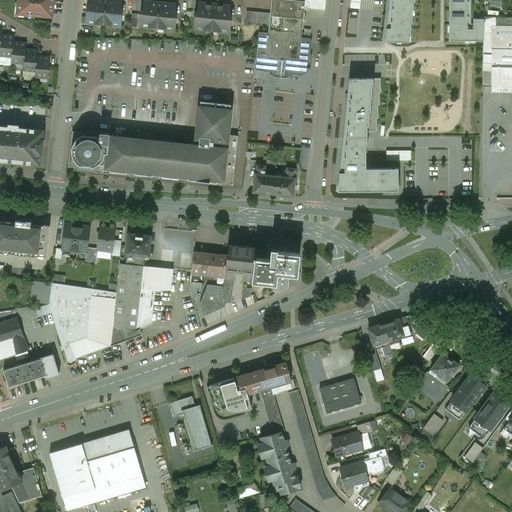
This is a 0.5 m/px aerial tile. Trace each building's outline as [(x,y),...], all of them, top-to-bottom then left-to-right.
[(53,0),(18,0),(18,11),(26,12),(25,15),(44,17),(44,13),(52,14),(53,0)] [(109,0),(90,0),(89,7),(87,9),(86,24),(96,25),(96,23),(99,21),(109,22),(110,24),(110,27),(121,28),(122,13),(121,10),(121,2),(109,0)] [(271,0),(270,16),(303,20),(304,8),(304,0),(271,0)] [(304,0),(304,8),(324,10),(324,0),(304,0)] [(351,0),(350,7),(360,9),(361,0),(351,0)] [(413,0),(389,0),(387,20),(390,20),(389,26),(387,26),(385,43),(410,42),(413,0)] [(470,0),(448,0),(449,40),(483,40),(483,17),(471,17),(470,0)] [(163,3),(157,2),(157,3),(144,2),(143,10),(141,12),(140,27),(150,29),(151,26),(153,24),(157,25),(157,30),(158,30),(158,25),(163,25),(164,28),(164,30),(175,31),(176,16),(175,14),(176,5),(163,4),(163,3)] [(211,5),(199,3),(198,12),(195,14),(194,30),(205,31),(205,29),(207,27),(212,28),(211,33),(212,33),(213,28),(217,28),(219,30),(219,33),(230,34),(231,18),(229,16),(230,7),(218,5),(212,4),(211,5)] [(303,20),(270,16),(268,34),(259,32),(255,68),(271,70),(273,74),(285,75),(288,72),(301,73),(307,68),(308,60),(310,41),(301,40),(302,33),(301,33),(303,20)] [(511,17),(495,18),(494,28),(495,28),(511,28),(511,17)] [(495,18),(486,18),(485,35),(492,35),(492,33),(495,33),(495,28),(494,28),(495,18)] [(511,28),(495,28),(495,33),(492,33),(492,35),(492,41),(511,41),(511,28)] [(492,35),(485,35),(484,48),(483,73),(492,73),(492,41),(492,35)] [(14,37),(2,36),(1,50),(0,50),(0,56),(12,57),(14,43),(14,37)] [(511,41),(492,41),(492,73),(492,94),(511,94),(511,41)] [(26,44),(14,43),(12,57),(11,63),(24,64),(26,50),(26,44)] [(38,51),(26,50),(24,64),(23,70),(36,71),(38,57),(38,51)] [(50,58),(38,57),(36,71),(35,77),(48,79),(50,58)] [(398,168),(366,169),(366,151),(367,151),(367,144),(367,132),(377,132),(377,119),(378,119),(378,106),(379,106),(379,93),(381,93),(381,78),(349,79),(347,93),(348,93),(348,94),(345,94),(345,103),(347,103),(346,106),(350,105),(350,113),(349,113),(349,126),(347,126),(347,135),(347,144),(347,151),(346,151),(345,159),(344,159),(344,173),(339,173),(337,192),(363,191),(398,191),(398,168)] [(148,140),(109,136),(110,134),(100,133),(100,135),(72,132),(69,168),(233,185),(238,137),(237,136),(236,150),(226,149),(231,105),(200,102),(196,137),(200,138),(199,146),(155,141),(155,139),(148,138),(148,140)] [(0,126),(0,161),(2,162),(10,163),(13,128),(0,126)] [(29,129),(13,128),(10,163),(25,164),(40,166),(44,131),(29,129)] [(387,160),(412,160),(412,151),(388,150),(387,160)] [(265,167),(257,166),(256,174),(265,175),(265,167)] [(296,170),(287,169),(286,178),(295,179),(296,170)] [(256,174),(255,174),(253,192),(273,194),(275,177),(265,175),(256,174)] [(286,178),(275,177),(273,194),(293,197),(295,179),(286,178)] [(27,222),(16,221),(15,227),(0,225),(0,250),(34,254),(34,253),(47,255),(50,226),(43,225),(42,230),(31,228),(32,221),(27,221),(27,222)] [(73,249),(75,249),(77,228),(74,228),(74,226),(65,224),(62,249),(62,250),(63,250),(71,251),(73,249)] [(80,229),(77,228),(75,249),(76,250),(78,252),(86,253),(87,253),(88,248),(90,227),(81,226),(80,229)] [(195,228),(165,226),(164,250),(194,251),(195,228)] [(115,230),(107,229),(107,233),(100,232),(98,249),(98,250),(113,252),(115,230)] [(150,237),(129,235),(127,254),(145,256),(148,256),(150,237)] [(256,248),(228,245),(227,255),(225,270),(231,271),(244,272),(253,273),(255,259),(256,248)] [(93,249),(88,248),(87,253),(86,253),(85,262),(92,263),(93,249)] [(269,260),(255,259),(253,273),(252,283),(275,286),(277,286),(278,275),(289,277),(295,277),(297,254),(276,252),(277,250),(271,250),(269,260)] [(227,255),(193,252),(191,273),(224,277),(225,270),(227,255)] [(145,256),(127,254),(126,265),(144,267),(145,256)] [(126,265),(120,265),(117,292),(112,344),(130,336),(131,337),(137,334),(137,332),(140,331),(139,329),(138,329),(139,322),(144,322),(151,320),(154,292),(142,290),(144,267),(126,265)] [(173,270),(144,267),(142,290),(145,288),(156,289),(155,291),(170,292),(173,270)] [(223,287),(207,285),(200,304),(203,316),(225,306),(224,302),(231,303),(233,280),(230,279),(231,271),(225,270),(224,277),(223,287)] [(253,273),(244,272),(241,300),(250,297),(251,289),(252,283),(253,273)] [(55,274),(53,281),(65,283),(66,276),(55,274)] [(289,277),(278,275),(277,286),(275,286),(274,294),(287,288),(289,277)] [(191,281),(191,297),(198,297),(197,289),(202,289),(201,281),(191,281)] [(117,292),(52,283),(49,304),(67,362),(112,346),(111,345),(112,344),(117,292)] [(405,317),(399,319),(401,328),(408,326),(405,317)] [(18,319),(0,324),(0,360),(15,355),(28,351),(23,337),(24,337),(18,319)] [(399,319),(384,324),(389,341),(404,337),(404,336),(401,328),(399,319)] [(437,331),(424,322),(419,328),(427,334),(424,338),(429,341),(437,331)] [(384,324),(368,328),(373,346),(389,341),(384,324)] [(408,326),(401,328),(404,336),(410,334),(408,326)] [(433,343),(423,357),(429,362),(439,348),(433,343)] [(28,351),(15,355),(17,362),(30,358),(28,351)] [(379,381),(386,378),(376,351),(369,354),(379,381)] [(459,366),(443,353),(431,370),(447,382),(459,366)] [(53,355),(41,358),(46,376),(47,379),(59,375),(53,355)] [(41,359),(4,370),(9,387),(46,376),(41,359)] [(286,363),(237,378),(239,386),(240,390),(245,388),(247,394),(259,390),(271,387),(272,387),(277,385),(290,381),(291,381),(286,363)] [(431,370),(416,390),(419,386),(427,392),(428,395),(427,396),(436,402),(446,388),(444,386),(447,382),(431,370)] [(485,386),(470,375),(445,410),(459,420),(485,386)] [(234,378),(209,386),(209,387),(207,387),(209,394),(210,396),(211,398),(212,400),(213,402),(215,404),(217,406),(219,407),(222,409),(224,410),(227,411),(230,412),(233,412),(237,413),(241,412),(243,412),(252,409),(247,394),(260,391),(259,390),(247,394),(245,388),(240,390),(239,386),(236,386),(234,378)] [(354,378),(319,388),(327,414),(361,404),(354,378)] [(290,381),(277,385),(280,393),(292,389),(290,381)] [(271,387),(259,390),(260,391),(272,435),(281,432),(284,431),(271,387)] [(323,474),(299,390),(288,393),(317,491),(323,501),(337,497),(332,491),(327,482),(323,474)] [(494,393),(469,427),(483,438),(509,404),(494,393)] [(192,397),(170,404),(175,418),(185,415),(183,410),(195,406),(192,397)] [(195,406),(183,410),(185,415),(196,449),(195,450),(213,445),(212,444),(212,445),(200,406),(201,405),(195,406)] [(434,414),(423,428),(432,435),(443,421),(434,414)] [(370,422),(357,426),(358,432),(359,436),(366,434),(373,432),(370,422)] [(129,430),(50,453),(67,511),(146,487),(129,430)] [(272,435),(260,438),(274,485),(278,484),(281,495),(298,490),(298,489),(301,488),(298,477),(295,478),(292,470),(295,469),(294,463),(291,464),(285,447),(288,446),(287,440),(284,441),(281,432),(272,435)] [(366,434),(359,436),(358,432),(356,433),(360,447),(362,449),(363,449),(371,447),(368,436),(366,434)] [(356,433),(332,440),(337,457),(348,454),(348,453),(350,453),(352,451),(352,449),(360,447),(356,433)] [(475,442),(464,457),(472,463),(483,448),(475,442)] [(22,482),(18,474),(6,447),(0,449),(0,478),(5,488),(2,489),(3,490),(14,485),(22,482)] [(381,457),(340,468),(343,480),(342,480),(341,481),(342,485),(344,486),(345,486),(345,488),(353,486),(368,482),(366,474),(370,473),(373,475),(382,473),(384,469),(381,457)] [(396,466),(385,481),(393,486),(403,472),(396,466)] [(22,482),(14,485),(19,496),(20,496),(20,495),(27,492),(28,497),(28,498),(32,496),(33,498),(40,495),(41,496),(39,489),(40,488),(38,484),(33,469),(25,471),(18,474),(22,482)] [(368,482),(353,486),(355,492),(358,494),(363,487),(368,486),(369,485),(368,482)] [(368,486),(363,487),(358,494),(364,499),(372,488),(368,486)] [(372,488),(364,499),(369,502),(377,492),(372,488)] [(402,511),(409,502),(390,488),(379,504),(389,511),(402,511)] [(427,492),(415,507),(421,511),(432,496),(427,492)] [(314,511),(296,499),(289,508),(293,511),(294,511),(314,511)] [(238,511),(236,502),(228,504),(230,511),(238,511)] [(186,511),(196,511),(200,511),(198,503),(185,507),(186,511)]
